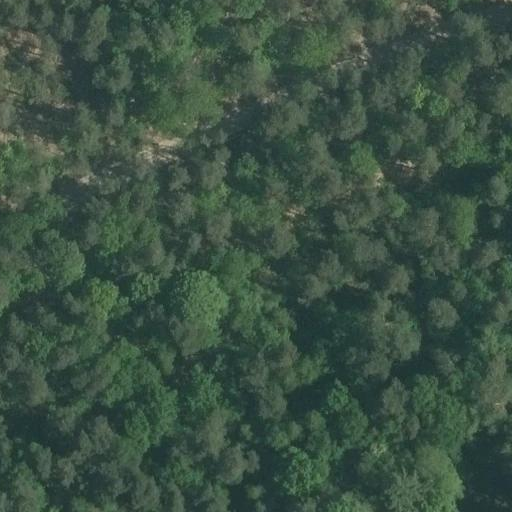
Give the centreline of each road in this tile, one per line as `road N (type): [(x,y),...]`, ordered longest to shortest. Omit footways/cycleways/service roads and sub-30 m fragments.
road 1 (track): [(511,9),(279,97),(0,233)]
road 2 (track): [(306,511),(444,413),(511,402)]
